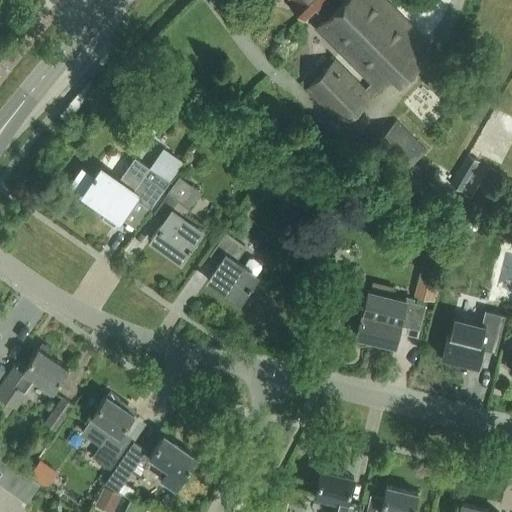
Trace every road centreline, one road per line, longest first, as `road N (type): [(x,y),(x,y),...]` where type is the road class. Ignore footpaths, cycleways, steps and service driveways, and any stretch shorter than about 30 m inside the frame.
road 1 (residential): [(267,374),(138,337),(73,309),(0,260)]
road 2 (residential): [(511,433),(267,374)]
road 3 (tertiary): [(0,135),(108,0)]
road 4 (residential): [(226,511),(267,374)]
